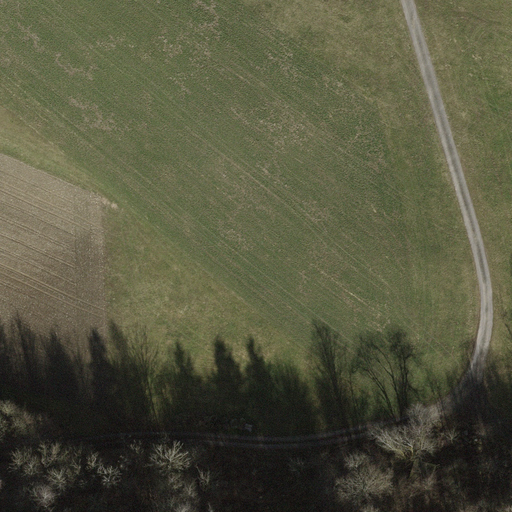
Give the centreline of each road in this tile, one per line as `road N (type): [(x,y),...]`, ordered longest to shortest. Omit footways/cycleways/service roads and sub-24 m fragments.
road 1 (residential): [(409,422),(461,391),(487,316),(482,269),(405,0)]
road 2 (track): [(409,422),(351,438),(148,437),(0,449)]
